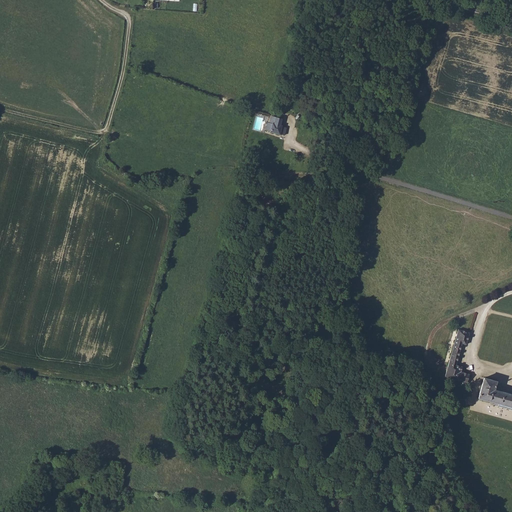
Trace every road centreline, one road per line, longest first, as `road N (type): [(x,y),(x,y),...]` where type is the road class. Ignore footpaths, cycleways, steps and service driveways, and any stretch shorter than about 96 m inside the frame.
road 1 (track): [(101,0),(127,15),(129,25),(106,130),(0,109)]
road 2 (unknown): [(511,291),(487,308),(475,348),(484,359),(476,402),(511,412)]
